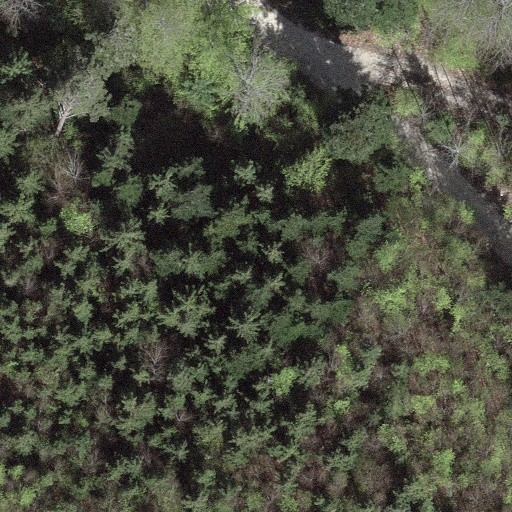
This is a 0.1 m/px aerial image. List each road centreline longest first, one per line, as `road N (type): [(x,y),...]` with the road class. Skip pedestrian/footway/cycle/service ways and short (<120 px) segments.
road 1 (track): [(511,241),(407,143),(218,0)]
road 2 (track): [(511,117),(268,32)]
